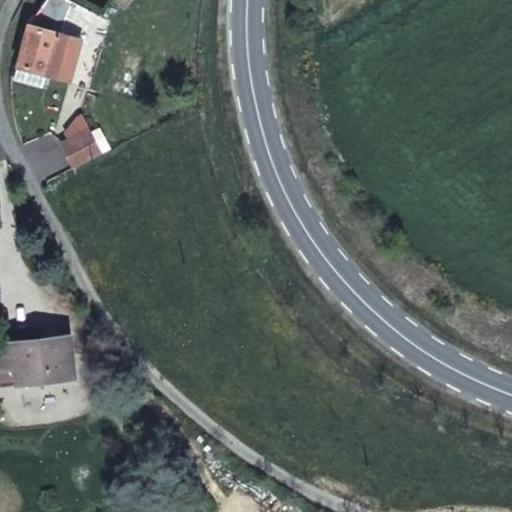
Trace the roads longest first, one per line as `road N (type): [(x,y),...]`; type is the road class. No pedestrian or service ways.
road 1 (unclassified): [(345,511),(272,477),(151,375),(78,272),(18,157),(0,94)]
road 2 (secondary): [(247,0),(258,118),(286,197),(332,268),(401,336),(511,396)]
road 3 (track): [(211,511),(165,444),(151,375)]
